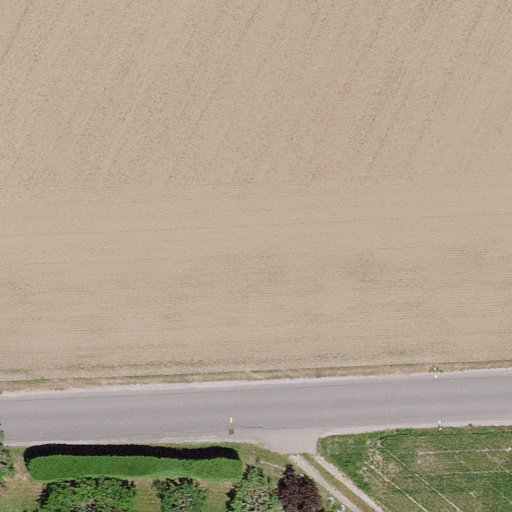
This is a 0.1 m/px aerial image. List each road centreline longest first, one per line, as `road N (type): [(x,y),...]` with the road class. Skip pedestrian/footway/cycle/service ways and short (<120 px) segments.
road 1 (tertiary): [(511,399),(0,418)]
road 2 (track): [(275,409),(303,456),(370,511)]
